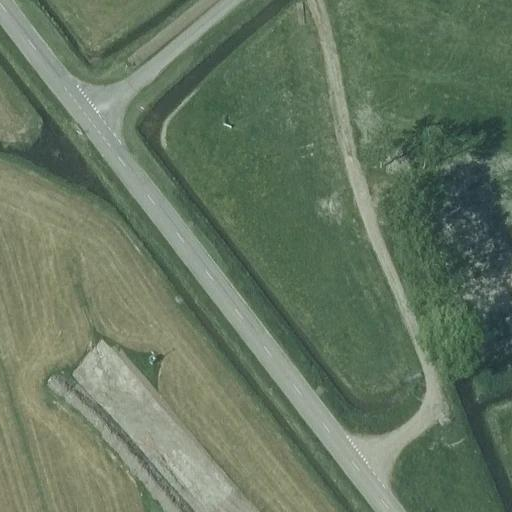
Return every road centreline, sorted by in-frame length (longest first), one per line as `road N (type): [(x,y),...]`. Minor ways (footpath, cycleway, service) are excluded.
road 1 (tertiary): [(388,511),(88,120)]
road 2 (unclassified): [(88,120),(234,0)]
road 3 (track): [(349,163),(314,0)]
road 4 (tertiary): [(88,120),(0,6)]
